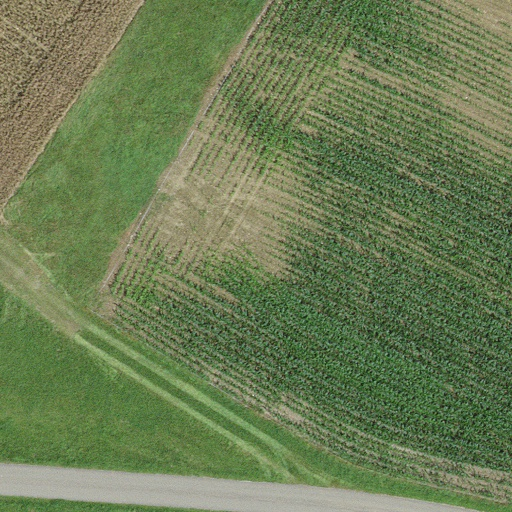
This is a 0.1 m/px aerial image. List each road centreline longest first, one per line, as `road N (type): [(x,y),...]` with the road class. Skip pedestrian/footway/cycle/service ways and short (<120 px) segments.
road 1 (track): [(337,511),(232,428),(24,306)]
road 2 (unclassified): [(335,511),(0,479)]
